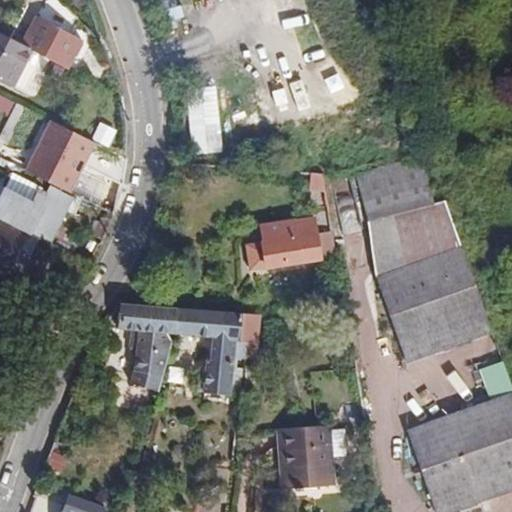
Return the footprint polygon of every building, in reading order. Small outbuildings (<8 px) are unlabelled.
[(59,20),(63,11),(44,1),(40,9),(59,20)] [(34,52),(68,69),(82,41),(35,17),(21,45),(34,52)] [(0,80),(14,88),(34,52),(21,45),(0,34),(0,80)] [(0,110),(24,123),(30,112),(0,96),(0,110)] [(83,139),(59,188),(85,201),(110,153),(83,139)] [(355,174),(367,222),(391,216),(434,204),(422,156),(355,174)] [(38,238),(49,244),(72,199),(48,187),(47,190),(12,172),(0,195),(0,218),(27,232),(38,238)] [(307,172),(310,186),(325,187),(322,173),(307,172)] [(461,246),(445,202),(434,204),(391,216),(408,265),(461,246)] [(88,234),(102,240),(105,234),(110,220),(96,215),(88,234)] [(0,269),(7,273),(20,247),(27,232),(0,218),(0,269)] [(253,271),(339,257),(334,233),(319,236),(316,222),(265,229),(267,244),(249,247),(253,271)] [(27,232),(20,247),(31,252),(38,238),(27,232)] [(406,364),(492,334),(461,246),(408,265),(376,277),(406,364)] [(174,335),(178,310),(119,306),(117,329),(132,331),(130,349),(137,354),(139,371),(138,385),(160,387),(174,335)] [(248,359),(249,343),(243,342),(245,315),(178,310),(174,335),(213,338),(211,363),(206,363),(204,392),(230,393),(232,358),(233,359),(248,359)] [(245,315),(243,342),(249,343),(260,344),(262,316),(245,315)] [(249,343),(248,359),(259,360),(260,344),(249,343)] [(407,432),(435,511),(448,511),(511,489),(511,388),(503,364),(481,371),(492,402),(407,432)] [(346,423),(328,424),(331,458),(348,456),(346,423)] [(328,424),(322,424),(278,428),(279,450),(285,450),(288,489),(333,485),(331,458),(328,424)]
